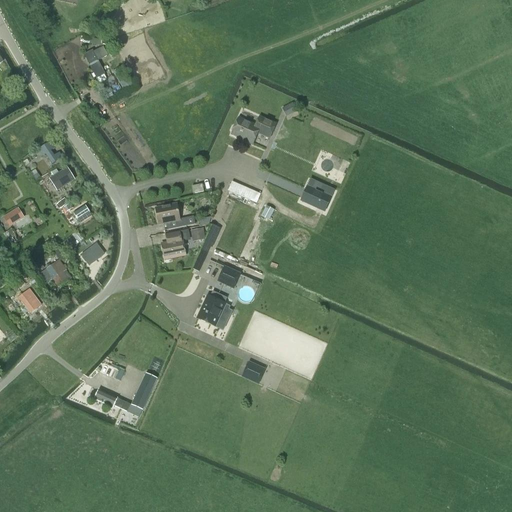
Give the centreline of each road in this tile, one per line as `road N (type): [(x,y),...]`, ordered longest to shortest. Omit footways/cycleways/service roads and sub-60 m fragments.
road 1 (unclassified): [(0,386),(109,290),(125,229),(111,192),(0,22)]
road 2 (unknown): [(111,192),(245,160)]
